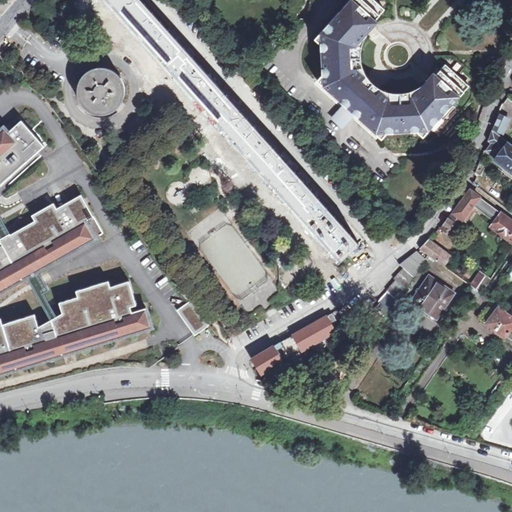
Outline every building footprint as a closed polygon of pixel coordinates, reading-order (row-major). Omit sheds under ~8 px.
[(355,240),(140,0),(106,0),(339,259),(359,242),(355,240)] [(369,124),(366,127),(381,140),(387,134),(418,132),(424,138),(430,130),(433,132),(455,108),(452,105),(468,88),(445,66),(418,96),(418,99),(382,99),(358,76),(355,43),(384,11),(370,0),(350,0),(314,41),(320,46),(322,77),(317,82),(331,95),(333,92),(369,124)] [(55,19),(43,11),(38,8),(31,3),(20,16),(43,33),(47,35),(55,19)] [(83,82),(82,84),(81,86),(81,89),(81,91),(81,93),(81,96),(82,98),(83,100),(84,102),(85,104),(87,106),(89,107),(91,109),(93,110),(95,111),(97,111),(99,112),(102,112),(104,111),(107,111),(109,110),(111,109),(113,108),(115,106),(116,105),(118,103),(119,101),(120,99),(121,96),(121,94),(121,92),(121,89),(121,87),(120,85),(119,83),(118,80),(117,79),(115,77),(114,75),(112,74),(109,73),(107,72),(105,71),(103,71),(100,71),(98,71),(96,72),(93,73),(91,74),(89,75),(87,76),(86,78),(84,80),(83,82)] [(255,72),(245,80),(252,88),(262,79),(255,72)] [(333,92),(331,95),(345,107),(353,115),(366,127),(369,124),(333,92)] [(353,115),(345,107),(342,111),(338,115),(334,120),(341,128),(346,123),(353,115)] [(511,144),(502,137),(505,133),(502,131),(508,118),(500,115),(494,128),(492,127),(491,129),(487,142),(490,144),(487,153),(496,159),(494,161),(511,174),(511,144)] [(21,120),(8,132),(15,139),(21,133),(28,127),(21,120)] [(0,130),(0,139),(8,132),(4,127),(0,130)] [(28,127),(21,133),(26,138),(32,132),(28,127)] [(15,139),(8,132),(0,139),(0,185),(44,146),(32,132),(26,138),(21,133),(15,139)] [(447,236),(448,235),(452,238),(455,233),(456,234),(474,207),(494,221),(490,226),(511,242),(511,221),(471,190),(439,229),(443,231),(442,233),(447,236)] [(0,291),(26,277),(33,274),(38,271),(96,238),(86,221),(94,216),(81,194),(57,208),(54,203),(32,215),(35,220),(11,234),(5,238),(0,240),(0,291)] [(0,229),(5,238),(11,234),(0,214),(0,229)] [(444,266),(451,256),(430,242),(433,239),(430,238),(421,246),(419,248),(427,254),(444,266)] [(413,275),(425,258),(416,251),(399,264),(403,267),(394,279),(395,280),(386,290),(387,291),(377,302),(379,303),(375,308),(376,309),(366,320),(378,330),(389,313),(413,275)] [(451,256),(444,266),(447,268),(455,256),(452,254),(451,256)] [(38,271),(33,274),(43,292),(48,290),(38,271)] [(481,271),(471,286),(473,287),(481,292),(491,278),(490,278),(481,271)] [(33,274),(26,277),(51,320),(57,316),(43,292),(33,274)] [(439,315),(455,292),(430,274),(411,300),(428,312),(430,309),(439,315)] [(51,320),(39,327),(35,314),(3,324),(1,318),(0,318),(0,373),(62,355),(62,353),(74,349),(74,351),(152,327),(146,308),(132,312),(130,307),(136,305),(129,281),(111,287),(109,280),(76,290),(78,296),(60,302),(63,313),(57,316),(51,320)] [(463,292),(467,295),(473,287),(471,286),(469,284),(463,292)] [(473,287),(467,295),(475,301),(481,292),(473,287)] [(185,304),(182,307),(194,324),(189,327),(195,336),(210,325),(192,300),(185,304)] [(511,355),(511,319),(501,310),(502,308),(499,306),(487,323),(504,337),(498,344),(511,355)] [(182,307),(177,311),(189,327),(194,324),(182,307)] [(339,328),(335,321),(336,320),(332,313),(327,316),(253,359),(262,374),(334,330),(339,328)]
